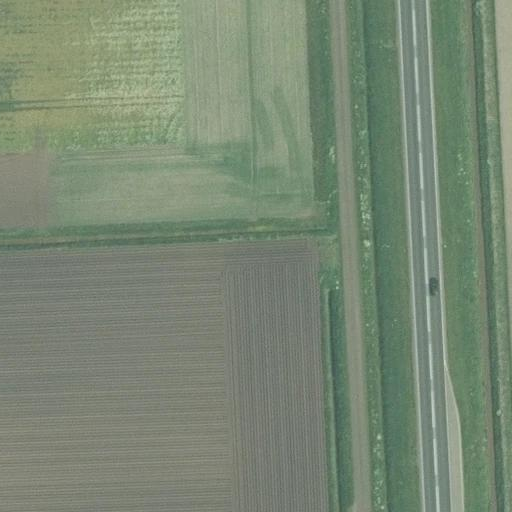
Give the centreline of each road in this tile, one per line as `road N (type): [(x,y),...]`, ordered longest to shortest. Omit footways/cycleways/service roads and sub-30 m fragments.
road 1 (unclassified): [(359,511),(333,0)]
road 2 (trunk): [(437,511),(412,0)]
